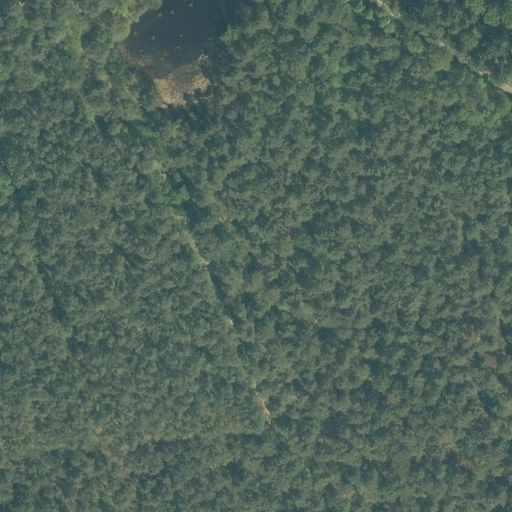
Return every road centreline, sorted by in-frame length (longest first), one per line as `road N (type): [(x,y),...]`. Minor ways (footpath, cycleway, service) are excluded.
road 1 (track): [(271,421),(146,138),(132,77),(98,16)]
road 2 (track): [(0,452),(271,421),(340,511)]
road 3 (track): [(374,0),(511,91)]
